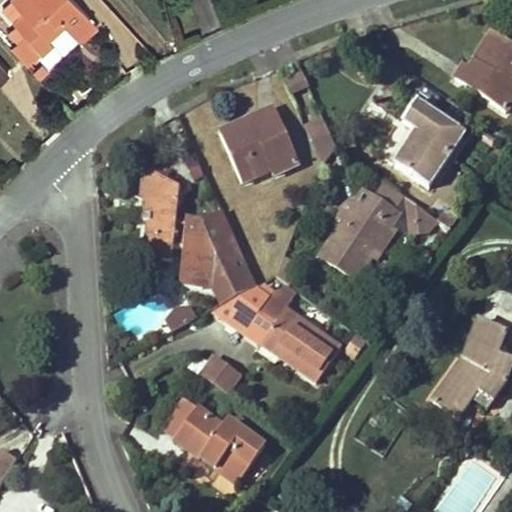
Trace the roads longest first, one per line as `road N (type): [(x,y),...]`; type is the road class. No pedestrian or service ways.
road 1 (residential): [(355,0),(137,95),(45,175)]
road 2 (residential): [(127,511),(89,417),(73,209),(45,175)]
road 3 (unknown): [(87,388),(35,511)]
